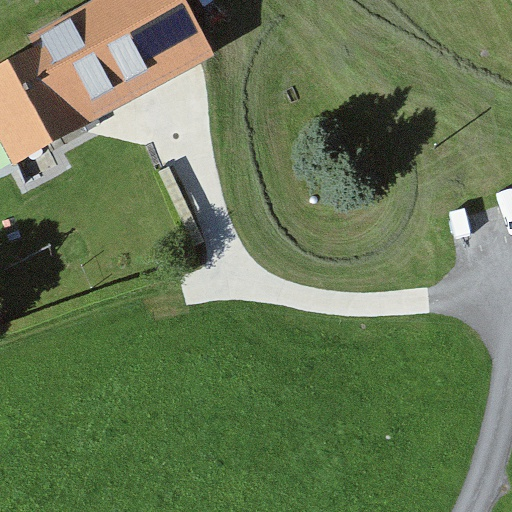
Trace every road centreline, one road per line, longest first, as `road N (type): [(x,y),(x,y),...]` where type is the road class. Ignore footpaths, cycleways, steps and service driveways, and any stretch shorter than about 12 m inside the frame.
road 1 (unclassified): [(234,269),(271,297),(380,311),(511,300)]
road 2 (track): [(511,218),(451,0)]
road 3 (unclassified): [(478,511),(511,390)]
